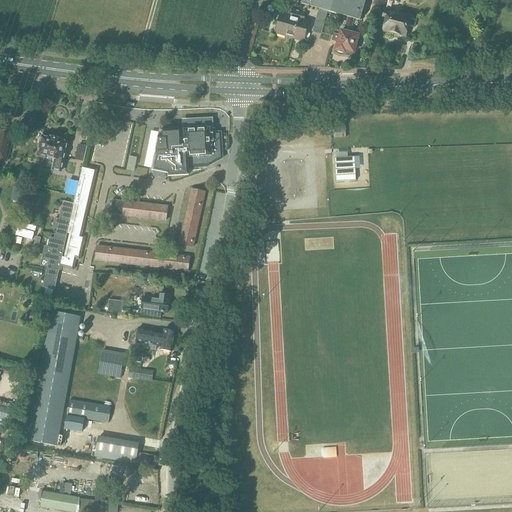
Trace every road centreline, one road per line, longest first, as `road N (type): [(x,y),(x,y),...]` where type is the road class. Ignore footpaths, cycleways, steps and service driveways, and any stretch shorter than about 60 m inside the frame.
road 1 (unclassified): [(241,85),(232,192),(178,511)]
road 2 (primary): [(241,85),(511,81)]
road 3 (primary): [(139,80),(0,60)]
